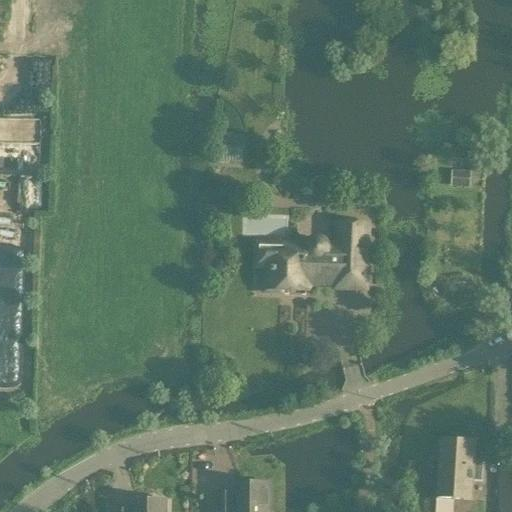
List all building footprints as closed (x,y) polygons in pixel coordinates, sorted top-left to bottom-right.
[(265,266),(267,266),(266,283),(264,282),(264,292),(281,292),(281,290),(307,291),(308,272),(336,273),(336,288),(364,288),(367,225),(338,224),(337,250),(326,250),(326,248),(326,246),(325,245),(324,244),(323,242),(322,241),(320,241),(319,240),(317,240),(316,240),(314,240),(313,241),(311,242),(310,243),(309,244),(308,246),(308,247),(308,249),(291,248),(291,246),(284,245),(282,243),(274,243),(271,245),(268,245),(266,245),(264,245),(263,246),(261,247),(260,248),(259,249),(258,251),(257,253),(257,254),(257,256),(257,258),(257,260),(258,261),(259,263),(261,264),(262,265),(264,266),(265,266)] [(435,499),(472,501),(473,481),(482,482),(483,462),(475,461),(476,441),(439,439),(435,499)] [(511,511),(511,468),(499,468),(498,511),(511,511)] [(268,511),(268,484),(242,484),(242,494),(214,494),(214,511),(268,511)] [(139,511),(136,511),(111,511),(165,511),(165,501),(139,501),(139,511)]
